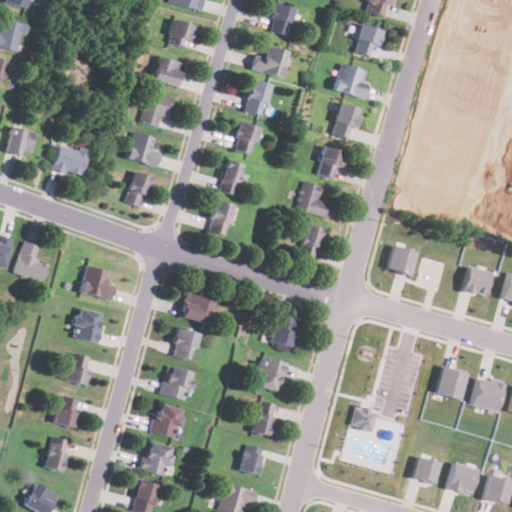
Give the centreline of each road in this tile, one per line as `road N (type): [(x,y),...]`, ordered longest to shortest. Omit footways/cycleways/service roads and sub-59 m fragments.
road 1 (residential): [(0,190),(164,247),(511,347)]
road 2 (residential): [(235,0),(88,511)]
road 3 (residential): [(288,511),(431,0)]
